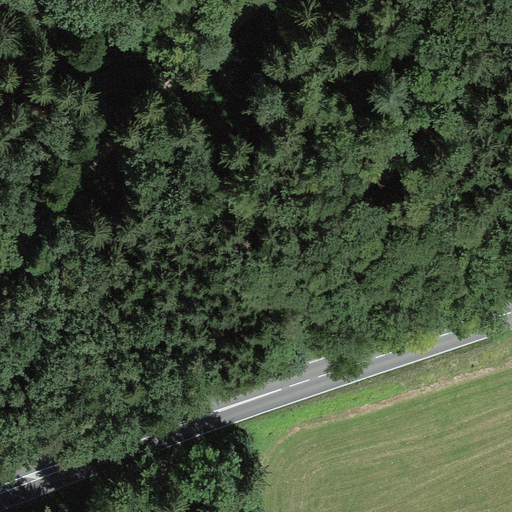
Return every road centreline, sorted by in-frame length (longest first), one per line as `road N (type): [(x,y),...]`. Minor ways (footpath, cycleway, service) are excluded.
road 1 (secondary): [(511,310),(0,487)]
road 2 (track): [(0,245),(258,0)]
